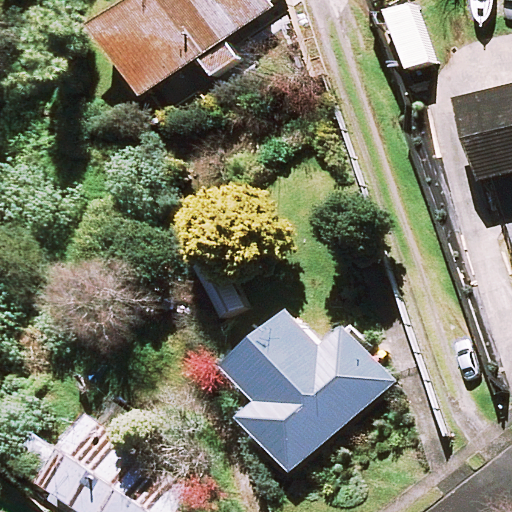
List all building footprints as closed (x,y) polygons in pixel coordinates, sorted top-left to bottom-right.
[(280,18),(268,0),(153,0),(105,33),(153,103),(216,60),(226,74),(244,61),(236,49),(280,18)] [(511,179),(511,97),(475,107),(494,184),(511,179)] [(335,353),(304,317),(240,372),(270,408),(253,423),(299,476),(404,386),(358,333),(335,353)] [(106,379),(85,367),(64,405),(85,417),(106,379)] [(75,463),(56,489),(86,511),(215,511),(217,511),(159,467),(179,440),(125,398),(75,463)] [(53,486),(72,460),(42,437),(23,463),(53,486)]
